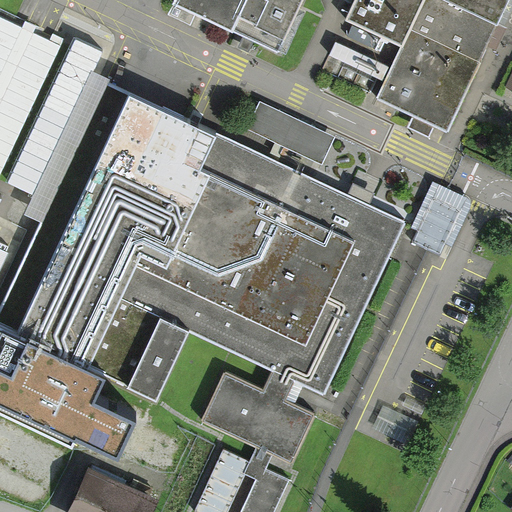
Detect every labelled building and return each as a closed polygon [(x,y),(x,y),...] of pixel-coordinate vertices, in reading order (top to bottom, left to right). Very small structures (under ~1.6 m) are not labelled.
[(166,0),(164,5),(272,54),(296,0),(166,0)] [(446,135),(504,0),(360,0),(349,26),(403,50),(379,105),(446,135)] [(0,12),(0,177),(39,193),(96,50),(0,12)] [(315,388),(390,224),(104,94),(0,323),(0,411),(72,444),(103,376),(81,366),(112,296),(265,366),(254,391),(220,375),(199,422),(288,463),(309,415),(277,400),(288,376),(315,388)] [(259,106),(250,136),(327,158),(336,128),(259,106)] [(469,201),(434,185),(415,226),(422,229),(416,241),(438,251),(444,239),(450,242),(469,201)] [(173,438),(118,414),(100,452),(155,477),(173,438)] [(90,469),(70,511),(150,511),(156,499),(90,469)]
